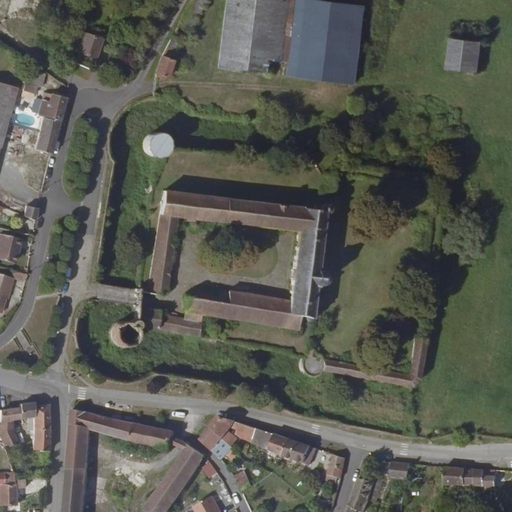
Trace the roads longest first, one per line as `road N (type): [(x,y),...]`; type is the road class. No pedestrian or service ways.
road 1 (residential): [(61,394),(87,212)]
road 2 (residential): [(188,406),(360,442)]
road 3 (residential): [(360,442),(511,452)]
road 4 (residential): [(51,205),(27,310),(0,340)]
road 5 (residential): [(105,105),(79,100),(51,205)]
road 6 (residential): [(105,105),(138,80),(182,0)]
road 7 (residential): [(61,394),(188,406)]
road 8 (residential): [(244,511),(182,428),(188,406)]
